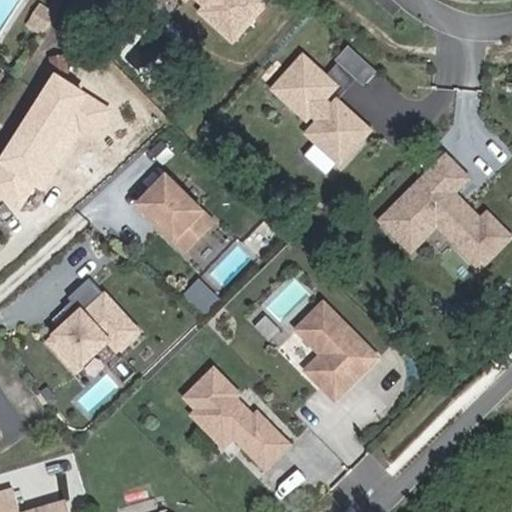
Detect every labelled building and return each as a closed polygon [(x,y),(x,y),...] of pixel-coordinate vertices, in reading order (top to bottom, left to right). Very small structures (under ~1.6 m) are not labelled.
[(142,0),(147,4),(151,0),(197,0),(205,7),(200,14),(231,42),(265,4),(260,0),(142,0)] [(58,10),(47,3),(34,22),(46,29),(58,10)] [(362,87),(374,73),(347,49),(334,62),(362,87)] [(333,88),(302,59),(273,91),(305,120),(309,115),(318,123),(306,136),(337,164),(366,132),(334,103),(329,109),(321,102),(333,88)] [(102,105),(93,99),(57,76),(0,166),(0,191),(24,207),(36,187),(46,194),(83,135),(95,143),(114,112),(102,105)] [(466,179),(444,158),(381,223),(399,240),(418,220),(430,232),(435,227),(479,269),(508,238),(485,216),(477,224),(449,197),(466,179)] [(137,208),(184,253),(212,224),(165,178),(137,208)] [(187,297),(210,313),(222,296),(199,279),(187,297)] [(116,351),(137,332),(89,280),(67,300),(71,303),(63,310),(66,314),(54,325),(60,332),(48,343),(76,373),(108,343),(116,351)] [(378,358),(323,303),(295,330),(320,355),(304,371),(334,401),(378,358)] [(51,321),(54,325),(66,314),(63,310),(51,321)] [(240,396),(215,371),(185,400),(197,412),(192,417),(224,449),(234,439),(265,471),(290,446),(258,414),(254,418),(251,421),(246,416),(249,413),(236,400),(240,396)] [(48,407),(56,401),(47,389),(39,394),(48,407)] [(251,421),(254,418),(249,413),(246,416),(251,421)] [(337,485),(361,506),(391,473),(366,452),(337,485)] [(69,511),(67,505),(42,511),(19,511),(13,492),(0,495),(0,511),(69,511)]
